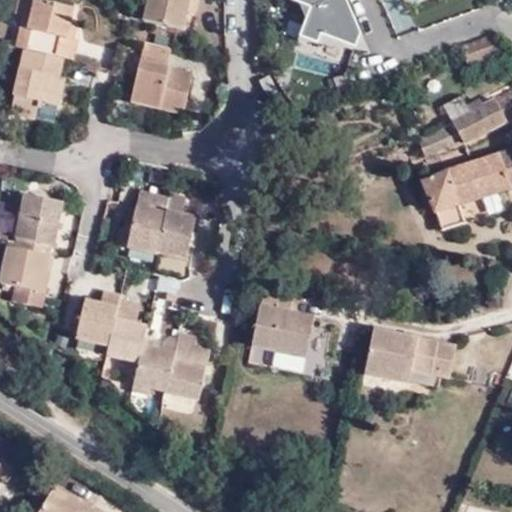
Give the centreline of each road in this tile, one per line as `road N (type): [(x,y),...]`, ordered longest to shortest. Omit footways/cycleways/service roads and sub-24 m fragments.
road 1 (unknown): [(108,142),(96,233),(58,333)]
road 2 (unknown): [(227,129),(219,314)]
